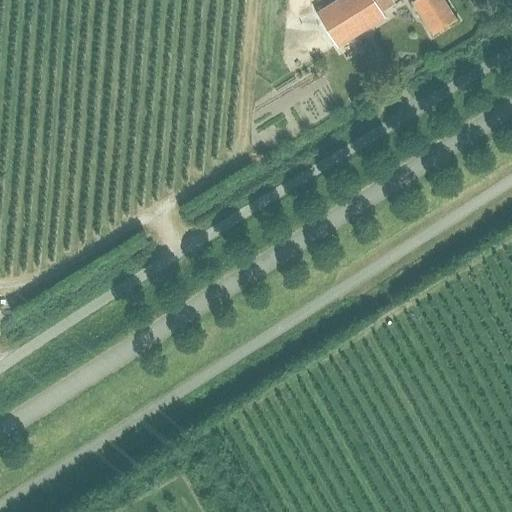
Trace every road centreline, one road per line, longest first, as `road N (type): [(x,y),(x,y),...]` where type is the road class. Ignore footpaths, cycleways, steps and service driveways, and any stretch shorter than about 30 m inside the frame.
road 1 (unclassified): [(0,511),(511,180)]
road 2 (unclassified): [(0,431),(511,108)]
road 3 (residential): [(0,365),(511,50)]
